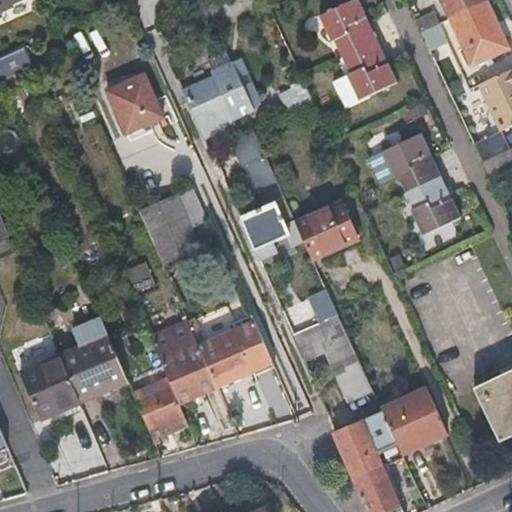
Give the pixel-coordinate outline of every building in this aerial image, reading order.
[(0,0),(0,10),(10,6),(9,4),(18,0),(0,0)] [(362,0),(318,0),(316,1),(329,28),(333,27),(348,59),(344,61),(357,87),(395,68),(362,0)] [(442,0),(451,18),(486,1),(485,0),(442,0)] [(508,49),(486,1),(451,18),(474,66),(508,49)] [(435,10),(417,18),(432,51),(450,43),(435,10)] [(22,48),(0,56),(0,75),(28,65),(22,48)] [(452,96),(469,88),(463,74),(458,76),(447,53),(434,59),(452,96)] [(253,107),(237,67),(217,75),(183,89),(198,123),(204,137),(238,121),(235,114),(253,107)] [(501,132),(474,144),(483,162),(511,150),(503,132),(511,127),(511,70),(480,86),(501,132)] [(463,74),(469,88),(472,86),(466,72),(463,74)] [(147,75),(108,90),(127,134),(165,118),(147,75)] [(304,105),(315,100),(306,79),(295,84),(304,105)] [(419,119),(381,138),(394,164),(396,162),(412,196),(409,197),(422,223),(458,205),(419,119)] [(294,213),(255,126),(237,135),(248,161),(242,165),(253,191),(246,195),(254,212),(276,203),(282,213),(286,211),(288,216),(294,213)] [(511,169),(511,149),(511,150),(483,162),(491,180),(511,169)] [(370,158),(379,184),(394,178),(385,152),(370,158)] [(199,249),(189,227),(209,219),(195,186),(158,203),(140,211),(154,242),(163,264),(199,249)] [(307,241),(314,258),(358,238),(341,201),(298,220),(307,241)] [(298,220),(294,213),(288,216),(286,211),(282,213),(276,203),(254,212),(242,218),(260,262),(277,255),(281,262),(298,253),(295,247),(307,241),(298,220)] [(0,239),(9,236),(0,213),(0,239)] [(128,275),(135,293),(153,286),(146,268),(128,275)] [(341,315),(335,304),(329,291),(314,298),(324,323),(341,315)] [(289,339),(301,365),(332,351),(337,360),(332,362),(347,396),(365,388),(372,402),(379,399),(341,315),(324,323),(294,337),(289,339)] [(80,348),(60,356),(77,396),(107,383),(109,387),(127,379),(109,337),(102,321),(73,332),(80,348)] [(177,403),(213,387),(196,348),(185,321),(149,337),(168,382),(177,403)] [(213,387),(271,362),(254,322),(196,348),(213,387)] [(41,426),(82,409),(77,396),(60,356),(20,373),(41,426)] [(511,434),(511,367),(504,371),(506,376),(477,389),(500,440),(511,434)] [(223,388),(236,425),(265,415),(262,403),(253,378),(223,388)] [(164,431),(185,422),(177,403),(168,382),(134,397),(152,441),(166,436),(164,431)] [(403,455),(450,435),(428,388),(383,409),(391,427),(403,455)] [(404,511),(383,465),(404,456),(403,455),(391,427),(383,431),(386,436),(371,442),(362,423),(332,436),(366,511),(404,511)] [(0,452),(9,449),(0,427),(0,452)]
